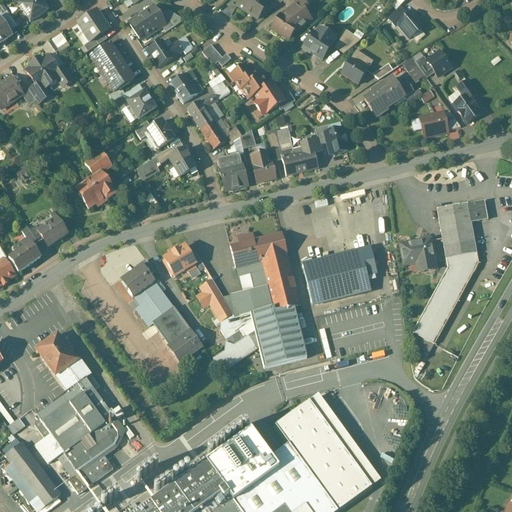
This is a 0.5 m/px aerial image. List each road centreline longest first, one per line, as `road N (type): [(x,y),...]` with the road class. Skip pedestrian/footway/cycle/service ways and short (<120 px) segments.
road 1 (residential): [(376,174),(358,123),(329,93),(175,0)]
road 2 (residential): [(217,213),(204,158),(100,0)]
road 3 (residential): [(217,213),(99,246),(0,308)]
road 4 (unclassified): [(448,417),(381,368),(275,393)]
road 5 (residential): [(376,174),(217,213)]
road 6 (unknown): [(375,511),(382,473),(342,377)]
road 7 (residential): [(511,140),(376,174)]
road 8 (secondary): [(511,300),(448,417)]
